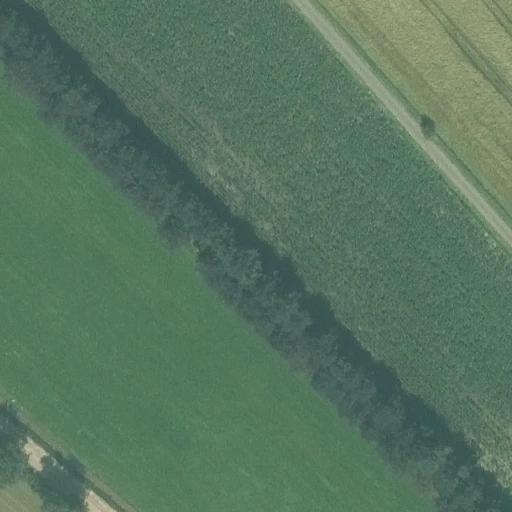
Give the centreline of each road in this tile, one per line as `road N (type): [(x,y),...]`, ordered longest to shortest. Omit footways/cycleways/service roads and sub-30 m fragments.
road 1 (track): [(477,511),(0,32)]
road 2 (track): [(302,0),(511,237)]
road 3 (track): [(95,511),(0,430)]
